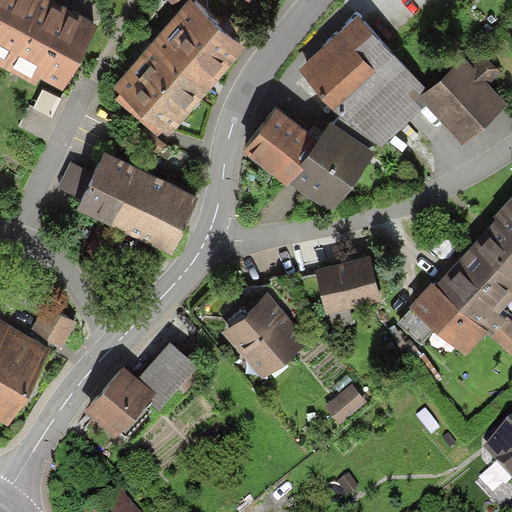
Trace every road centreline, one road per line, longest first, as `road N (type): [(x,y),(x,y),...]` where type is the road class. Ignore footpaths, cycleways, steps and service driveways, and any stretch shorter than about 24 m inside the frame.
road 1 (tertiary): [(6,494),(85,376),(206,240)]
road 2 (residential): [(206,240),(327,228),(423,194),(511,148)]
road 3 (tertiary): [(206,240),(241,102),(313,0)]
